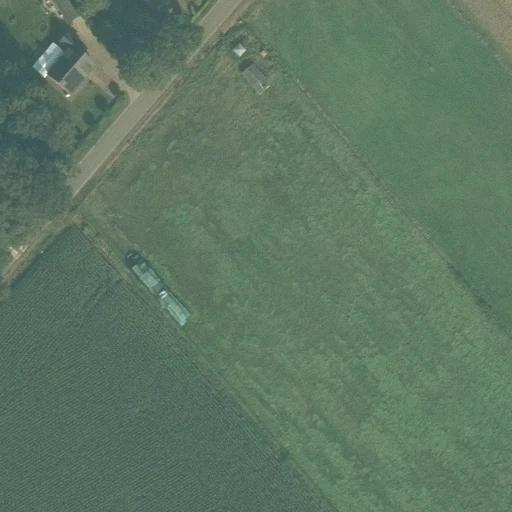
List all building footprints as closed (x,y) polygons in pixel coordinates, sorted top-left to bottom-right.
[(53,0),(68,25),(84,15),(75,0),(53,0)] [(103,0),(88,18),(104,31),(125,7),(116,0),(103,0)] [(141,0),(156,13),(167,0),(141,0)] [(67,55),(47,77),(70,97),(71,96),(76,96),(82,89),(81,84),(95,68),(76,52),(81,46),(69,35),(58,47),(67,55)] [(238,46),(231,53),(238,59),(245,53),(238,46)] [(241,75),(256,94),(268,85),(252,65),(241,75)]
